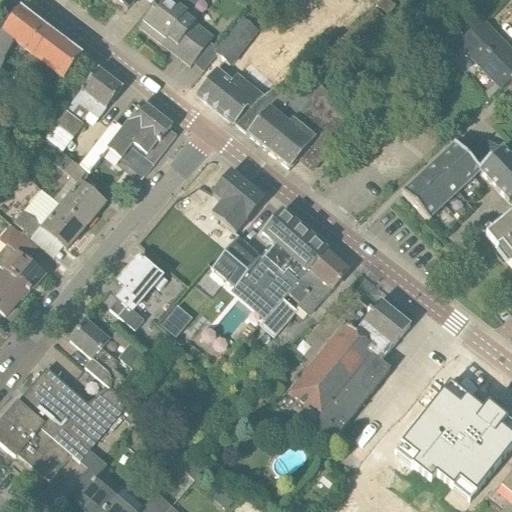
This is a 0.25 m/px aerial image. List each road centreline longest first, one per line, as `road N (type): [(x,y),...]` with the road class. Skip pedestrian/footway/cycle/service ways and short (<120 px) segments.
road 1 (secondary): [(511,369),(208,133)]
road 2 (residential): [(0,376),(208,133)]
road 3 (secondary): [(208,133),(36,0)]
